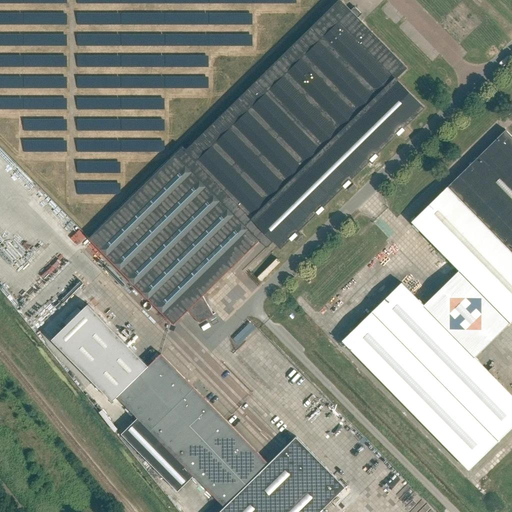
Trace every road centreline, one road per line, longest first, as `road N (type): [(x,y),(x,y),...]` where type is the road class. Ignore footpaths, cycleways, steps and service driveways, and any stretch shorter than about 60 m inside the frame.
road 1 (unclassified): [(216,340),(479,82)]
road 2 (unknown): [(216,340),(225,358),(363,490),(363,511)]
road 3 (track): [(72,201),(72,0)]
